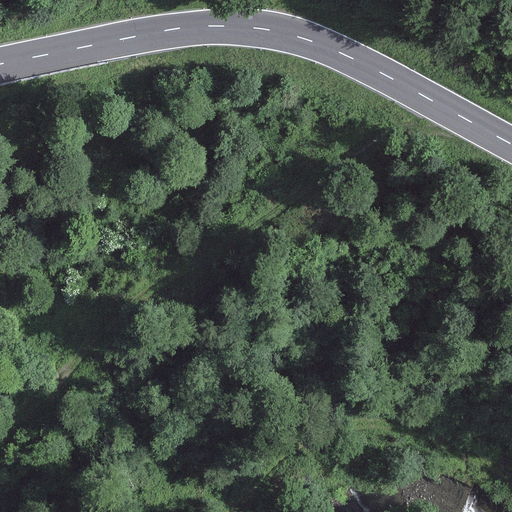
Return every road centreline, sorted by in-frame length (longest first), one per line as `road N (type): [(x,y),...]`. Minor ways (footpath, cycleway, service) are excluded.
road 1 (primary): [(511,145),(331,49),(278,32),(200,27),(0,65)]
road 2 (track): [(0,419),(423,96)]
road 3 (track): [(511,486),(440,430),(371,413),(256,463),(211,511)]
